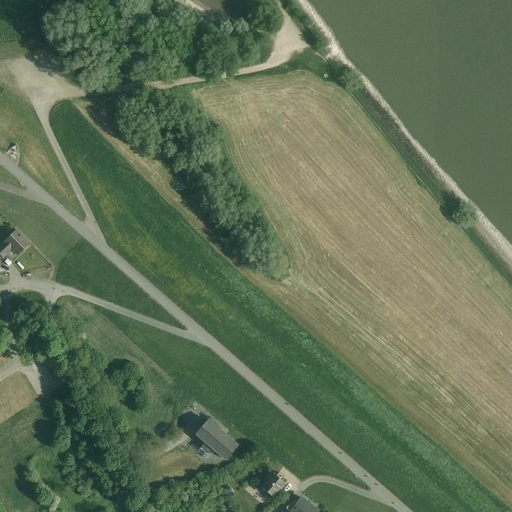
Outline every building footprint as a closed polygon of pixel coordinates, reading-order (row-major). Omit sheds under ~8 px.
[(16,229),(0,244),(0,255),(3,258),(8,254),(13,259),(30,243),(16,229)] [(56,383),(43,363),(35,368),(47,388),(56,383)] [(237,446),(208,420),(196,434),(225,459),(237,446)] [(273,474),(262,487),(261,486),(261,487),(272,496),(279,489),(280,489),(284,484),(285,483),(273,473),(273,474)] [(300,498),(284,507),(287,511),(315,511),(318,509),(301,496),(300,498)]
